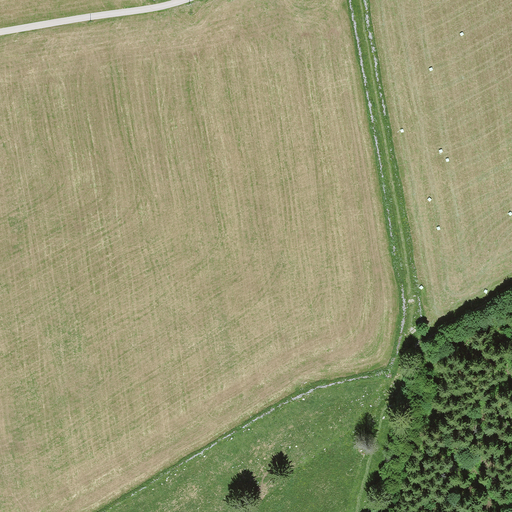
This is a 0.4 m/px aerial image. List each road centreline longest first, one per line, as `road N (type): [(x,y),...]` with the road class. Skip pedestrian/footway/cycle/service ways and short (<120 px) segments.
road 1 (track): [(357,0),(410,285),(410,321),(357,511)]
road 2 (track): [(0,31),(193,0)]
